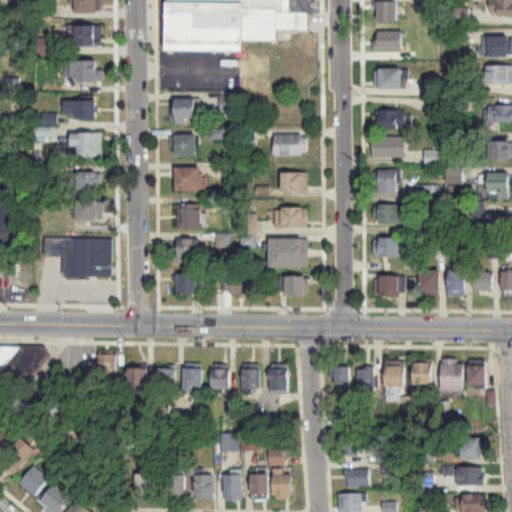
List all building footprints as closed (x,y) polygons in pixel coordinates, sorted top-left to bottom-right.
[(76,0),(76,13),(102,13),(101,0),(76,0)] [(167,50),(243,52),(244,40),(278,41),(278,30),(310,30),(310,0),(172,0),(173,1),(168,1),(167,50)] [(511,0),(490,0),(491,16),(511,16),(511,0)] [(103,26),(76,26),(76,46),(103,46),(103,26)] [(511,37),(487,37),(487,58),(511,57),(511,37)] [(73,61),(73,82),(105,82),(105,69),(97,69),(97,61),(73,61)] [(511,85),(511,65),(486,66),(486,85),(511,85)] [(380,90),(404,90),(404,68),(380,68),(380,90)] [(198,126),(198,96),(177,96),(177,126),(198,126)] [(97,119),(97,101),(66,101),(66,119),(97,119)] [(511,106),(493,106),(493,123),(511,122),(511,106)] [(408,129),(408,110),(380,110),(380,129),(408,129)] [(59,115),(45,115),(45,128),(37,128),(37,142),(59,142),(59,115)] [(103,158),(103,133),(72,133),(72,145),(63,145),(63,158),(103,158)] [(198,158),(198,133),(176,133),(176,158),(198,158)] [(308,156),(308,134),(275,134),(275,156),(308,156)] [(407,158),(407,137),(374,137),(374,158),(407,158)] [(511,160),(511,142),(490,143),(490,161),(511,160)] [(206,168),(177,168),(177,191),(206,191),(206,168)] [(402,170),(379,170),(379,194),(402,194),(402,170)] [(78,194),(103,194),(103,173),(78,173),(78,194)] [(308,173),(282,173),(282,192),(308,192),(308,173)] [(498,197),(498,200),(509,200),(509,174),(489,174),(489,197),(498,197)] [(105,222),(105,201),(78,201),(78,222),(105,222)] [(17,205),(0,204),(0,251),(16,252),(17,205)] [(179,229),(204,229),(204,204),(179,204),(179,229)] [(379,225),(402,225),(402,205),(379,205),(379,225)] [(276,209),(276,228),(309,228),(308,208),(276,209)] [(491,216),(490,231),(510,232),(510,216),(491,216)] [(400,258),(400,238),(375,238),(375,258),(400,258)] [(113,240),(46,239),(46,258),(65,258),(64,279),(113,279),(113,240)] [(270,239),(270,268),(308,268),(308,239),(270,239)] [(172,264),(201,264),(201,240),(172,240),(172,264)] [(450,296),(467,296),(467,270),(450,270),(450,296)] [(441,271),(422,271),(422,294),(441,294),(441,271)] [(477,292),(494,292),(494,273),(477,273),(477,292)] [(179,275),(179,295),(199,295),(199,275),(179,275)] [(232,275),(232,296),(251,296),(251,275),(232,275)] [(283,295),(308,295),(308,276),(283,276),(283,295)] [(402,298),(402,276),(377,276),(377,298),(402,298)] [(49,348),(0,347),(0,403),(2,405),(7,405),(16,392),(20,392),(12,403),(12,408),(26,418),(36,405),(36,401),(44,390),(36,384),(36,377),(43,377),(49,369),(49,348)] [(116,355),(100,355),(99,380),(116,380),(116,355)] [(465,392),(465,359),(443,359),(443,392),(465,392)] [(433,360),(416,360),(416,386),(433,386),(433,360)] [(388,402),(406,402),(406,361),(388,361),(388,402)] [(470,386),(487,386),(487,365),(470,365),(470,386)] [(352,367),(336,367),(336,388),(352,388),(352,367)] [(360,367),(360,392),(377,392),(377,367),(360,367)] [(204,368),(185,368),(185,393),(204,393),(204,368)] [(149,369),(130,369),(130,393),(149,393),(149,369)] [(158,393),(178,393),(178,369),(158,369),(158,393)] [(231,369),(212,369),(212,390),(231,390),(231,369)] [(262,369),(243,369),(243,392),(262,392),(262,369)] [(272,393),(289,393),(289,369),(272,369),(272,393)] [(70,402),(59,392),(45,407),(56,418),(70,402)] [(254,414),(254,432),(268,432),(268,414),(254,414)] [(276,432),(283,430),(279,417),(272,420),(276,432)] [(122,433),(122,449),(137,449),(137,433),(122,433)] [(223,451),(240,451),(240,434),(223,434),(223,451)] [(243,434),(243,451),(262,451),(262,434),(243,434)] [(0,465),(0,466),(15,478),(37,450),(21,438),(0,465)] [(484,460),(484,438),(462,438),(462,460),(484,460)] [(363,453),(363,439),(345,439),(345,453),(363,453)] [(284,465),(284,450),(271,450),(271,465),(284,465)] [(50,480),(37,467),(21,483),(34,496),(50,480)] [(486,487),(486,467),(459,467),(459,487),(486,487)] [(347,487),(369,487),(369,469),(347,469),(347,487)] [(284,470),(275,470),(275,498),(294,498),(294,475),(284,475),(284,470)] [(138,475),(138,499),(155,499),(155,475),(138,475)] [(168,475),(168,499),(185,499),(185,475),(168,475)] [(196,501),(214,501),(213,475),(196,475),(196,501)] [(243,475),(226,475),(226,501),(243,501),(243,475)] [(270,475),(253,475),(253,500),(270,500),(270,475)] [(54,511),(59,511),(71,498),(55,484),(41,501),(54,511)] [(340,493),(339,511),(364,511),(364,493),(340,493)] [(487,511),(487,495),(460,495),(460,511),(487,511)]
